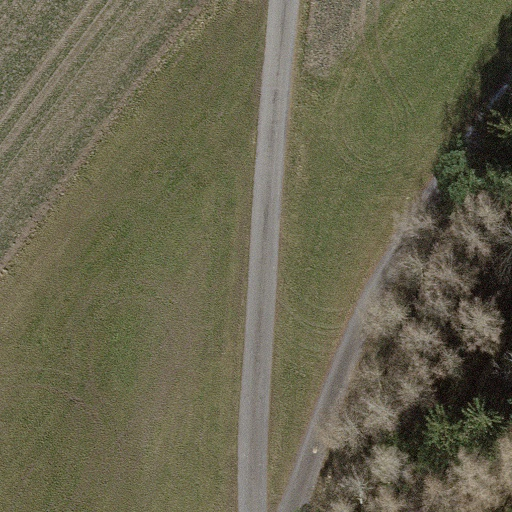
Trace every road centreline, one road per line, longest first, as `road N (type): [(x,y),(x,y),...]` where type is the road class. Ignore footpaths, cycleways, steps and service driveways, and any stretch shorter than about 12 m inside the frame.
road 1 (track): [(288,0),(270,155),(253,511)]
road 2 (unclassified): [(293,511),(373,306),(511,95)]
